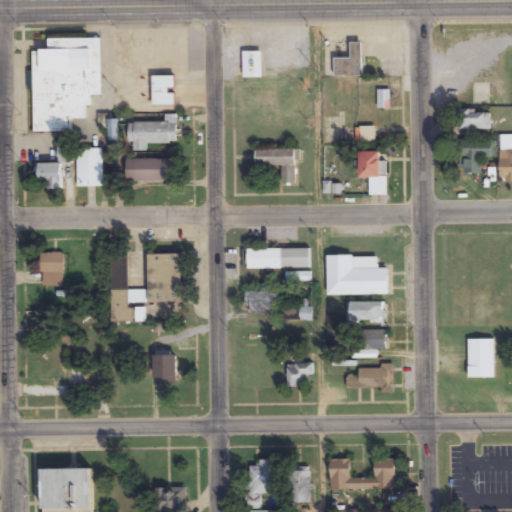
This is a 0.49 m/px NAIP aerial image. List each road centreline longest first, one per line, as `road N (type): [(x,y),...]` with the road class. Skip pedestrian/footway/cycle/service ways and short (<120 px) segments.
road 1 (residential): [(511,203),(0,219)]
road 2 (residential): [(434,511),(422,0)]
road 3 (residential): [(511,421),(0,430)]
road 4 (residential): [(214,511),(209,0)]
road 5 (secondary): [(266,0),(0,3)]
road 6 (residential): [(2,511),(0,325)]
